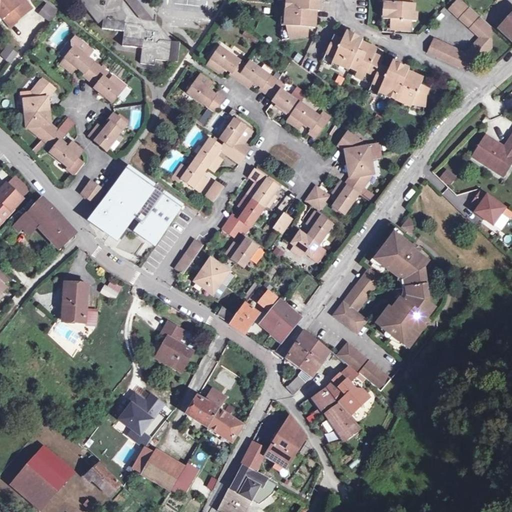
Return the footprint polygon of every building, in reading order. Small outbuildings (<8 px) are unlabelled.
[(0,0),(0,16),(2,19),(3,18),(10,27),(32,8),(25,0),(18,0),(16,2),(14,0),(0,0)] [(141,20),(129,5),(122,4),(122,0),(84,0),(83,6),(95,21),(103,22),(102,29),(124,32),(122,46),(142,48),(140,64),(155,65),(155,60),(178,62),(180,42),(160,40),(162,29),(156,22),(151,21),(141,20)] [(151,21),(134,0),(122,0),(122,4),(129,5),(141,20),(151,21)] [(286,0),(286,17),(282,17),(281,26),(283,26),(286,26),(286,30),(288,39),(300,36),(308,37),(309,28),(315,28),(316,12),(317,7),(312,7),(312,2),(320,2),(320,0),(286,0)] [(387,29),(394,30),(411,31),(412,21),(416,22),(416,13),(414,13),(414,4),(412,4),(411,0),(384,0),(384,3),(383,19),(387,19),(387,29)] [(465,53),(433,39),(427,52),(459,67),(474,67),(491,47),(490,26),(461,0),(456,0),(448,9),(480,38),(465,53)] [(59,12),(49,4),(41,14),(52,22),(59,12)] [(511,39),(511,16),(500,29),(511,39)] [(394,33),(394,30),(387,29),(387,19),(383,19),(382,32),(394,33)] [(258,41),(246,32),(244,35),(256,44),(258,41)] [(362,43),(357,41),(356,45),(351,43),(354,36),(346,32),(342,40),(334,36),(324,58),(333,61),(331,66),(339,69),(341,64),(357,71),(355,77),(363,80),(365,76),(374,80),(372,84),(370,87),(379,91),(377,96),(385,99),(388,94),(404,101),(401,106),(409,110),(410,109),(411,106),(414,108),(424,109),(425,96),(429,88),(421,85),(423,79),(408,72),(404,70),(402,75),(397,73),(400,66),(392,62),(389,70),(380,66),(383,59),(374,55),(377,50),(362,43)] [(363,40),(354,36),(351,43),(356,45),(357,41),(362,43),(363,40)] [(90,81),(100,68),(88,58),(93,52),(75,38),(71,42),(72,46),(74,48),(61,64),(72,73),(77,67),(84,73),(83,75),(90,81)] [(0,54),(0,56),(11,64),(18,53),(6,46),(0,54)] [(230,75),(237,80),(247,66),(220,47),(207,65),(219,73),(223,67),(232,73),(230,75)] [(333,61),(324,58),(322,62),(331,66),(333,61)] [(267,95),(277,81),(250,62),(247,66),(237,80),(249,88),(253,82),(262,87),(260,90),(267,95)] [(409,70),(400,66),(397,73),(402,75),(404,70),(408,72),(409,70)] [(100,68),(90,81),(96,86),(95,88),(113,103),(122,92),(125,87),(113,77),(109,82),(104,78),(107,74),(100,68)] [(212,83),(201,75),(188,93),(215,112),(225,98),(217,93),(216,95),(208,89),(212,83)] [(363,80),(372,84),(374,80),(365,76),(363,80)] [(25,114),(50,112),(48,98),(54,91),(43,83),(45,80),(43,78),(31,92),(22,93),(22,101),(24,100),(25,114)] [(291,97),(281,90),(284,86),(277,81),(267,95),(274,100),(273,101),(292,115),(300,103),(306,95),(297,89),(291,97)] [(379,91),(370,87),(368,92),(377,96),(379,91)] [(320,117),(300,103),(292,115),(287,121),(299,129),(303,123),(312,129),(310,131),(317,136),(327,122),(320,117)] [(423,115),(424,109),(414,108),(411,106),(410,109),(423,115)] [(51,125),(50,112),(25,114),(27,128),(34,127),(35,134),(47,144),(58,130),(51,125)] [(320,117),(327,122),(330,118),(323,113),(320,117)] [(114,114),(108,121),(110,123),(104,130),(98,126),(89,137),(106,150),(127,125),(114,114)] [(74,124),(67,119),(58,130),(65,136),(74,124)] [(242,139),(246,141),(252,132),(235,119),(220,140),(225,143),(232,147),(245,156),(250,149),(243,145),(240,142),(242,139)] [(58,130),(47,144),(53,149),(50,153),(69,168),(67,170),(74,175),(83,164),(77,158),(83,151),(72,142),(67,148),(60,142),(65,136),(58,130)] [(368,146),(362,147),(361,141),(348,132),(338,146),(345,151),(347,164),(372,160),(381,158),(379,144),(368,146)] [(481,158),(505,173),(511,161),(511,136),(504,148),(486,136),(475,154),(481,157),(481,158)] [(220,150),(222,147),(210,139),(196,159),(208,167),(214,172),(222,160),(216,156),(220,150)] [(227,155),(232,147),(225,143),(222,147),(220,150),(227,155)] [(38,154),(43,147),(40,145),(35,152),(38,154)] [(240,164),(245,156),(232,147),(227,155),(240,164)] [(503,176),(505,173),(481,158),(481,157),(475,154),(473,157),(503,176)] [(208,167),(196,159),(188,170),(182,179),(200,192),(208,180),(202,176),(208,167)] [(374,174),(372,160),(347,164),(350,178),(345,184),(359,194),(364,187),(368,181),(367,175),(373,174),(374,174)] [(180,178),(182,179),(188,170),(182,165),(175,175),(180,178)] [(181,207),(128,170),(92,219),(119,237),(129,223),(156,243),(181,207)] [(247,195),(265,207),(279,187),(255,170),(250,177),(256,182),(260,184),(257,188),(253,186),(247,195)] [(444,175),(440,181),(447,187),(452,181),(444,175)] [(14,177),(8,184),(22,197),(28,190),(14,177)] [(94,190),(101,195),(104,190),(91,181),(88,186),(94,190)] [(345,184),(341,181),(333,193),(339,198),(333,206),(345,214),(359,194),(345,184)] [(223,187),(216,182),(206,196),(213,201),(223,187)] [(0,223),(23,198),(22,197),(8,184),(7,183),(0,189),(0,223)] [(94,190),(88,186),(82,194),(88,199),(94,190)] [(316,187),(311,194),(325,204),(330,197),(316,187)] [(364,187),(359,194),(370,202),(375,195),(364,187)] [(95,203),(101,195),(94,190),(88,199),(95,203)] [(511,208),(480,191),(468,212),(502,231),(511,213),(511,208)] [(320,211),(325,204),(311,194),(306,201),(320,211)] [(251,227),(265,207),(247,195),(239,206),(245,211),(239,219),(233,215),(228,222),(242,232),(247,225),(251,227)] [(75,233),(53,207),(41,197),(28,213),(39,224),(61,247),(75,233)] [(27,211),(17,222),(23,228),(29,234),(39,224),(28,213),(27,211)] [(333,225),(315,212),(307,224),(313,228),(307,237),(319,245),(333,225)] [(285,214),(275,228),(282,233),(292,219),(285,214)] [(413,231),(411,221),(409,219),(404,225),(405,229),(411,234),(413,231)] [(23,228),(17,222),(12,226),(18,232),(23,228)] [(237,239),(242,232),(228,222),(223,229),(237,239)] [(307,237),(300,232),(292,243),(296,246),(303,251),(319,262),(327,250),(319,245),(307,237)] [(118,242),(133,255),(140,246),(126,233),(118,242)] [(404,302),(400,299),(392,310),(389,307),(377,324),(387,332),(389,330),(399,337),(397,339),(409,348),(429,321),(426,319),(435,308),(429,303),(424,267),(428,262),(417,253),(420,250),(414,245),(412,247),(395,233),(375,259),(399,277),(400,276),(405,280),(407,288),(408,296),(404,302)] [(258,247),(247,239),(241,248),(234,243),(226,255),(244,267),(250,258),(257,248),(258,247)] [(195,241),(186,255),(193,260),(203,246),(195,241)] [(303,251),(296,246),(292,251),(299,256),(303,251)] [(257,248),(250,258),(256,262),(263,252),(257,248)] [(193,260),(186,255),(176,269),(183,274),(193,260)] [(202,270),(221,283),(228,272),(229,271),(210,258),(202,270)] [(213,295),(221,283),(202,270),(194,281),(213,295)] [(381,279),(368,270),(334,316),(357,333),(367,321),(356,313),(381,279)] [(228,272),(221,283),(226,287),(234,276),(228,272)] [(75,322),(85,323),(86,311),(88,284),(80,284),(66,283),(64,318),(75,318),(75,322)] [(101,292),(114,299),(118,293),(105,285),(101,292)] [(279,303),(282,300),(269,291),(260,302),(271,312),(267,317),(268,318),(276,325),(285,310),(279,303)] [(286,304),(282,300),(279,303),(285,310),(296,320),(299,316),(286,304)] [(236,316),(231,324),(244,333),(257,313),(244,305),(236,316)] [(229,322),(234,314),(222,308),(218,316),(229,322)] [(298,323),(296,320),(285,310),(276,325),(287,336),(298,323)] [(86,311),(85,323),(97,323),(97,312),(86,311)] [(261,325),(271,333),(276,325),(268,318),(261,325)] [(169,356),(165,362),(181,371),(192,351),(177,343),(183,331),(168,323),(161,334),(167,338),(160,351),(169,356)] [(287,336),(276,325),(271,333),(282,343),(287,336)] [(297,344),(321,364),(330,351),(305,331),(297,344)] [(313,376),(321,364),(297,344),(287,358),(304,370),(313,376)] [(390,380),(347,344),(337,356),(378,390),(381,392),(390,380)] [(156,357),(165,362),(169,356),(160,351),(156,357)] [(335,382),(328,389),(339,403),(350,415),(368,398),(361,391),(361,383),(355,378),(358,374),(351,369),(350,368),(347,371),(340,377),(346,382),(340,388),(335,382)] [(306,383),(313,376),(304,370),(299,375),(306,383)] [(293,395),(306,383),(299,375),(286,388),(293,395)] [(340,377),(335,382),(340,388),(346,382),(340,377)] [(214,390),(207,401),(220,408),(226,397),(214,390)] [(336,405),(325,390),(314,398),(322,409),(318,411),(321,416),(325,413),(336,405)] [(164,404),(152,395),(146,402),(135,394),(129,402),(131,404),(127,410),(119,419),(140,435),(164,404)] [(207,401),(198,396),(189,411),(210,425),(220,408),(207,401)] [(360,429),(338,404),(336,405),(325,413),(344,441),(360,429)] [(242,425),(220,408),(210,425),(233,440),(242,425)] [(305,436),(291,418),(267,456),(285,467),(305,436)] [(230,444),(233,440),(210,425),(207,429),(230,444)] [(81,436),(76,442),(81,446),(86,440),(81,436)] [(359,461),(367,464),(373,445),(365,442),(359,461)] [(257,472),(266,453),(251,446),(242,464),(257,472)] [(11,485),(39,510),(73,472),(45,447),(24,471),(15,481),(11,485)] [(150,462),(155,453),(145,448),(140,457),(150,462)] [(84,462),(92,453),(87,449),(80,458),(84,462)] [(105,466),(92,453),(84,462),(93,469),(85,477),(91,483),(93,481),(110,496),(121,484),(103,468),(105,466)] [(134,468),(172,490),(185,467),(176,461),(174,464),(155,453),(150,462),(140,457),(134,468)] [(391,462),(385,477),(392,480),(398,465),(391,462)] [(185,467),(193,472),(196,468),(188,463),(185,467)] [(262,488),(267,478),(244,465),(233,486),(242,490),(240,494),(251,500),(259,486),(262,488)] [(9,476),(15,481),(24,471),(18,466),(9,476)] [(185,467),(172,490),(175,492),(177,491),(179,490),(180,489),(181,489),(183,489),(185,490),(187,492),(197,475),(193,472),(185,467)] [(206,487),(213,490),(217,482),(211,478),(206,487)] [(229,488),(217,511),(218,511),(244,511),(247,505),(239,497),(240,494),(242,490),(233,486),(229,488)]
